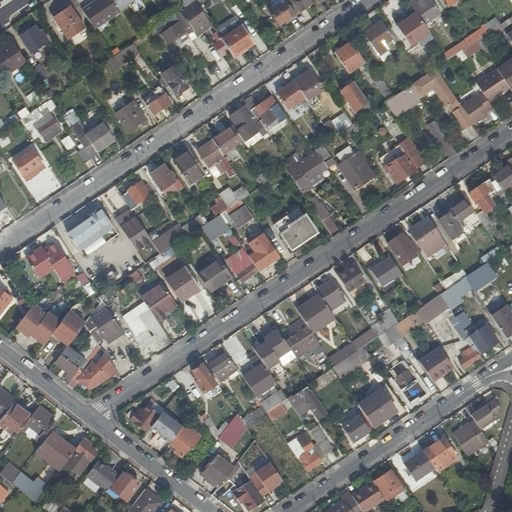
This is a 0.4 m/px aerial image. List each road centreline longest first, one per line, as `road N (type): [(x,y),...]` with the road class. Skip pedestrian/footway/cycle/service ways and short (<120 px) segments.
road 1 (residential): [(88,419),(511,129)]
road 2 (residential): [(0,250),(370,0)]
road 3 (residential): [(484,379),(289,511)]
road 4 (residential): [(210,511),(88,419)]
